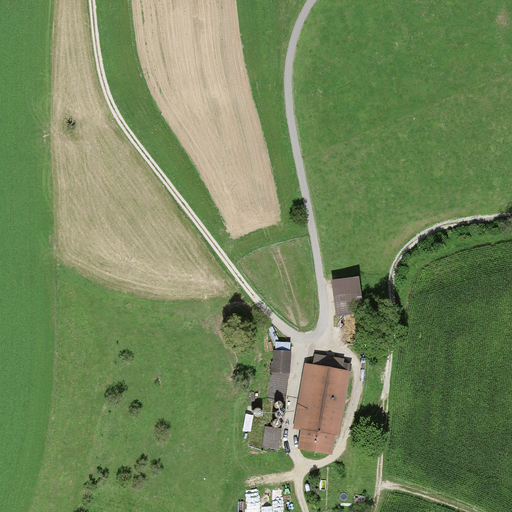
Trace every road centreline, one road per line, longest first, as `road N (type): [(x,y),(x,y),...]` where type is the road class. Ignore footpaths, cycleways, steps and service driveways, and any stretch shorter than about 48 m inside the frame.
road 1 (track): [(91,0),(103,84),(138,145),(288,331),(336,342),(358,358),(362,380),(344,447),(297,469),(309,511)]
road 2 (track): [(371,511),(390,373),(391,273),(420,234),(511,212)]
road 3 (unclassified): [(319,340),(321,296),(288,82),(317,0)]
